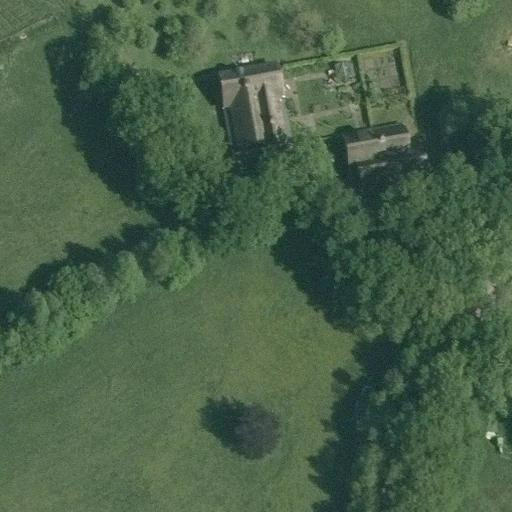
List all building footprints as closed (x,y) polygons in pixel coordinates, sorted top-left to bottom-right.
[(342,66),(344,75),(345,83),(354,81),(351,65),(342,66)] [(218,80),(232,159),(292,148),(283,101),(282,101),(276,69),(218,80)] [(362,199),(389,193),(426,187),(422,164),(409,166),(402,128),(379,132),(342,139),(350,178),(358,177),(362,199)] [(446,146),(447,157),(449,157),(459,155),(457,145),(455,145),(447,146),(446,146)] [(414,210),(430,207),(428,197),(412,200),(414,210)] [(395,218),(414,214),(414,210),(412,200),(393,204),(395,218)]
